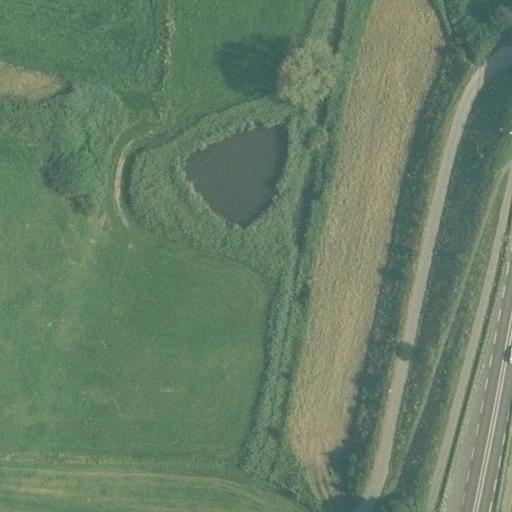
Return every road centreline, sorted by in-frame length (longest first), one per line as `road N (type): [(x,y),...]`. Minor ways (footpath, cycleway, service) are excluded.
road 1 (unclassified): [(511,56),(484,73),(461,109),(375,486),(361,511)]
road 2 (primary): [(473,511),(511,320)]
